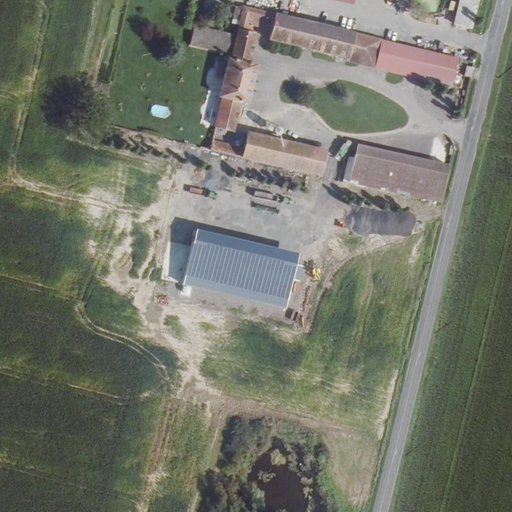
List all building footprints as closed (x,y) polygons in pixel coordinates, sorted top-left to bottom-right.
[(217,8),(217,0),(206,0),(206,7),(217,8)] [(365,48),(371,23),(283,0),(261,0),(259,12),(270,15),(271,9),(292,15),(289,28),(365,48)] [(460,0),(455,25),(475,30),(481,0),(460,0)] [(450,6),(447,20),(453,21),(456,7),(450,6)] [(254,32),(257,22),(214,12),(210,29),(249,39),(250,36),(247,35),(249,30),(254,32)] [(269,90),(280,46),(269,43),(276,16),(270,15),(259,12),(257,22),(254,32),(249,30),(247,35),(250,36),(249,39),(238,82),(240,83),(259,88),(269,90)] [(388,55),(395,30),(371,23),(365,48),(388,55)] [(471,50),(395,30),(388,55),(387,58),(463,79),(471,50)] [(467,66),(465,76),(477,78),(478,68),(467,66)] [(250,117),(259,88),(240,83),(232,112),(250,117)] [(334,161),(340,136),(266,116),(262,130),(230,122),(227,132),(334,161)] [(362,157),(366,143),(340,136),(334,161),(359,168),(362,157)] [(455,181),(362,157),(359,168),(452,193),(455,181)] [(291,308),(302,252),(194,231),(188,262),(184,262),(179,286),(291,308)] [(298,299),(308,301),(310,288),(301,287),(298,299)]
